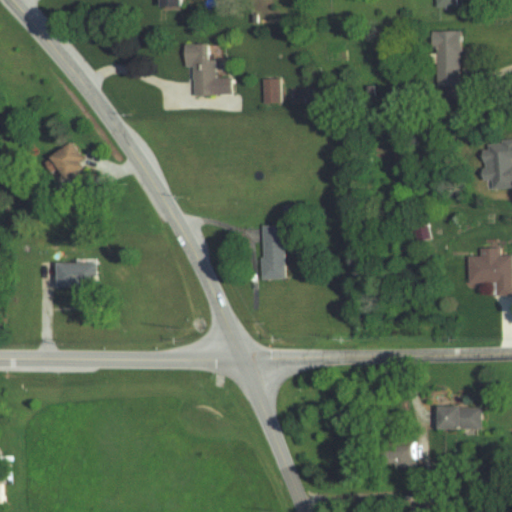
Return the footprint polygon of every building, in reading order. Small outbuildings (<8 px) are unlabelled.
[(439,31),(439,45),(445,45),(444,83),(466,84),(466,31),(439,31)] [(239,95),(238,78),(220,78),(220,53),(223,53),(223,44),(191,44),(192,66),(199,66),(200,95),(239,95)] [(269,103),(286,103),(285,78),(268,79),(269,103)] [(57,156),(71,178),(92,165),(78,143),(57,156)] [(267,226),(269,280),(292,279),(290,225),(267,226)] [(475,283),(503,282),(503,295),(511,295),(511,255),(507,256),(506,248),(486,248),(486,257),(474,257),(475,283)] [(102,262),(63,263),(64,287),(102,286),(102,262)] [(443,429),(485,429),(486,407),(444,407),(443,429)] [(420,466),(420,453),(408,453),(408,467),(420,466)]
